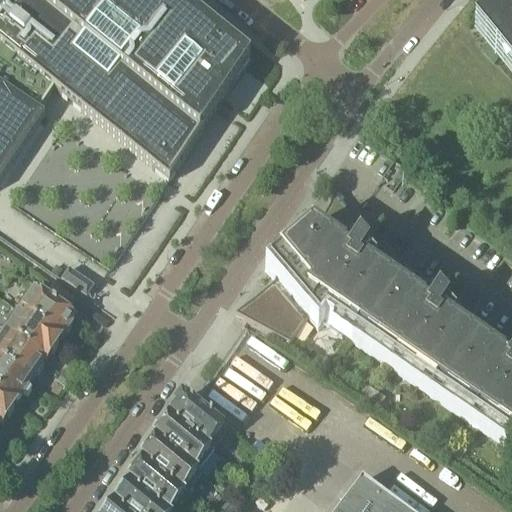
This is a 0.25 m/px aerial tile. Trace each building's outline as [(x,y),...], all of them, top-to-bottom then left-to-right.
[(0,0),(0,184),(44,119),(38,115),(38,114),(46,103),(53,92),(169,185),(203,134),(201,133),(214,113),(222,102),(244,70),(250,61),(173,0),(0,0)] [(511,0),(510,0),(475,29),(511,74),(511,0)] [(256,302),(235,320),(246,326),(290,348),(315,311),(351,336),(365,345),(444,400),(511,445),(511,348),(507,343),(499,355),(483,345),(482,344),(458,328),(453,324),(455,321),(438,301),(427,288),(419,301),(404,290),(402,290),(382,275),(373,270),(375,267),(358,246),(348,234),(339,246),(338,246),(355,222),(334,198),(326,215),(317,231),(314,229),(268,269),(279,281),(256,302)] [(58,278),(62,272),(56,267),(51,273),(58,278)] [(68,270),(60,281),(86,299),(93,287),(68,270)] [(32,296),(18,316),(57,344),(72,322),(64,317),(74,304),(51,288),(42,302),(32,296)] [(18,316),(2,338),(42,366),(57,344),(18,316)] [(2,338),(0,341),(0,367),(27,388),(42,366),(2,338)] [(334,367),(331,365),(324,360),(319,368),(328,375),(334,367)] [(27,388),(0,367),(0,399),(12,409),(27,388)] [(369,403),(375,394),(365,388),(359,396),(369,403)] [(384,401),(375,394),(369,403),(378,409),(384,401)] [(0,399),(0,426),(12,409),(0,399)] [(170,420),(207,452),(223,432),(194,407),(185,400),(180,401),(173,409),(174,414),(170,420)] [(207,452),(170,420),(153,441),(156,444),(195,475),(210,454),(207,452)] [(450,436),(445,443),(454,449),(459,442),(450,436)] [(449,457),(454,449),(445,443),(439,451),(449,457)] [(195,475),(156,444),(140,463),(143,465),(162,481),(182,497),(197,477),(195,475)] [(464,455),(454,449),(449,457),(458,464),(464,455)] [(162,481),(143,465),(130,481),(126,485),(130,487),(160,511),(174,511),(185,499),(182,497),(162,481)] [(250,486),(260,494),(266,486),(256,478),(250,486)] [(511,480),(504,481),(502,488),(506,494),(511,494),(511,480)] [(399,511),(361,483),(339,511),(399,511)] [(260,494),(250,486),(244,493),(255,501),(260,494)] [(160,511),(130,487),(128,489),(124,489),(120,494),(121,499),(114,508),(119,511),(160,511)]
